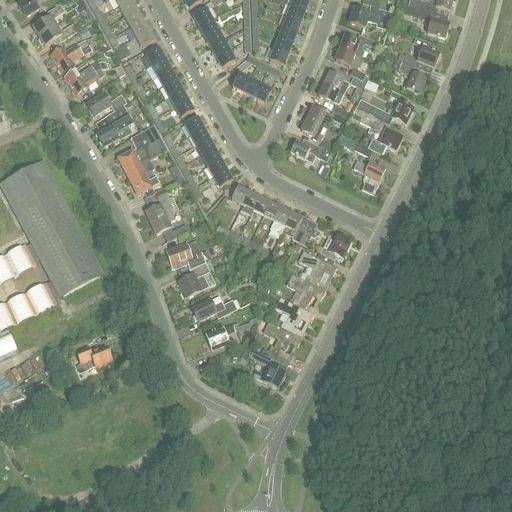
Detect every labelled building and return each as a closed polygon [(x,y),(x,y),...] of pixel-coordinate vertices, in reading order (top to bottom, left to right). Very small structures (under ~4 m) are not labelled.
[(33,3),(38,0),(29,0),(30,0),(19,7),(26,19),(38,11),(33,3)] [(83,13),(88,10),(81,0),(77,0),(74,2),(77,9),(75,10),(78,16),(83,13)] [(86,0),(92,10),(97,8),(92,0),(86,0)] [(113,0),(119,9),(132,1),(130,0),(113,0)] [(189,11),(202,3),(199,0),(183,0),(189,11)] [(220,0),(217,0),(210,4),(213,9),(223,4),(220,0)] [(306,12),(310,1),(307,0),(294,0),(292,6),(306,12)] [(364,0),(363,6),(371,9),(373,1),(373,0),(364,0)] [(412,0),(410,0),(408,8),(416,10),(434,16),(436,10),(450,14),(452,7),(454,7),(455,6),(457,0),(456,0),(426,0),(425,4),(423,3),(418,2),(412,0)] [(125,19),(137,12),(132,1),(119,9),(125,19)] [(106,12),(115,7),(113,2),(103,6),(106,12)] [(39,39),(57,27),(53,21),(65,13),(60,6),(48,14),(50,18),(33,29),(39,39)] [(301,23),(306,12),(292,6),(287,18),(301,23)] [(98,21),(103,18),(97,8),(92,10),(98,21)] [(354,10),(350,25),(364,30),(366,24),(377,27),(382,12),(379,11),(371,9),(369,15),(354,10)] [(95,24),(88,10),(83,13),(91,26),(95,24)] [(416,10),(414,19),(431,24),(428,36),(445,42),(450,27),(432,22),(434,16),(416,10)] [(212,22),(206,11),(193,18),(199,29),(212,22)] [(143,22),(137,12),(125,19),(130,30),(143,22)] [(103,31),(108,28),(103,18),(98,21),(103,31)] [(297,34),(301,23),(287,18),(283,29),(297,34)] [(149,33),(143,22),(130,30),(136,40),(149,33)] [(218,32),(212,22),(199,29),(205,39),(218,32)] [(45,48),(62,37),(65,42),(78,34),(73,26),(61,33),(57,27),(39,39),(45,48)] [(114,39),(108,28),(103,31),(109,41),(114,39)] [(293,45),(297,34),(283,29),(279,40),(293,45)] [(82,42),(91,37),(86,30),(78,35),(82,42)] [(211,49),(224,42),(218,32),(205,39),(211,49)] [(155,43),(149,33),(136,40),(142,51),(155,43)] [(359,38),(356,43),(345,39),(340,51),(362,59),(364,54),(362,53),(364,47),(380,54),(383,47),(359,38)] [(120,49),(114,39),(109,41),(115,52),(120,49)] [(288,56),(293,45),(279,40),(274,51),(288,56)] [(416,40),(414,45),(415,47),(423,50),(420,57),(416,55),(414,59),(405,56),(402,64),(415,70),(418,64),(434,71),(440,57),(427,52),(429,45),(416,40)] [(77,54),(89,48),(86,42),(76,47),(66,53),(64,49),(51,58),(57,67),(77,54)] [(217,60),(229,53),(224,42),(211,49),(217,60)] [(63,76),(75,68),(73,64),(83,57),(92,53),(89,48),(77,54),(57,67),(63,76)] [(120,49),(115,52),(121,62),(126,60),(120,49)] [(165,61),(159,50),(146,58),(152,68),(165,61)] [(284,67),(288,56),(274,51),(270,62),(284,67)] [(357,73),(362,59),(340,51),(336,63),(350,68),(349,70),(352,71),(350,77),(353,78),(366,85),(369,80),(365,78),(365,77),(357,73)] [(235,63),(229,53),(217,60),(223,71),(235,63)] [(246,63),(257,69),(260,64),(249,58),(246,63)] [(171,71),(165,61),(152,68),(158,79),(171,71)] [(260,64),(257,69),(268,74),(270,69),(260,64)] [(419,98),(426,81),(413,75),(415,70),(402,64),(399,73),(401,74),(400,76),(405,78),(404,80),(408,81),(404,91),(406,92),(419,98)] [(95,73),(101,70),(99,65),(91,68),(80,75),(78,71),(65,80),(70,89),(95,73)] [(124,71),(130,81),(136,78),(130,67),(124,71)] [(270,69),(268,74),(278,79),(281,74),(270,69)] [(76,98),(89,89),(88,88),(105,77),(104,76),(101,70),(95,73),(70,89),(76,98)] [(163,89),(176,82),(171,71),(158,79),(163,89)] [(363,93),(366,85),(353,78),(349,86),(344,83),(345,82),(330,75),(324,87),(344,97),(349,86),(363,93)] [(244,95),(250,82),(240,76),(233,90),(244,95)] [(136,91),(142,88),(136,78),(130,81),(136,91)] [(182,92),(176,82),(163,89),(169,99),(182,92)] [(254,100),(261,87),(250,82),(244,95),(254,100)] [(265,106),(272,92),(261,87),(254,100),(265,106)] [(339,108),(344,97),(324,87),(319,98),(333,105),(339,108)] [(142,102),(147,99),(142,88),(136,91),(142,102)] [(188,102),(182,92),(169,99),(175,110),(188,102)] [(114,114),(124,108),(127,106),(121,97),(109,104),(104,96),(87,107),(95,119),(111,108),(114,114)] [(148,112),(153,109),(147,99),(142,102),(148,112)] [(194,113),(188,102),(175,110),(181,120),(194,113)] [(405,128),(413,112),(396,103),(391,112),(389,111),(387,116),(360,102),(356,110),(389,127),(392,122),(405,128)] [(128,132),(126,130),(134,126),(124,108),(114,114),(115,114),(106,120),(110,127),(96,135),(104,149),(118,141),(117,139),(128,132)] [(337,115),(349,121),(351,116),(336,108),(333,114),(337,115)] [(153,122),(159,119),(153,109),(148,112),(153,122)] [(306,120),(308,121),(307,121),(327,131),(333,118),(320,111),(320,113),(313,110),(310,115),(309,114),(306,120)] [(387,132),(389,127),(356,110),(353,117),(361,120),(359,125),(370,130),(372,129),(379,132),(377,135),(383,138),(379,146),(396,154),(403,140),(387,132)] [(349,121),(337,115),(334,123),(345,129),(349,121)] [(159,119),(153,122),(159,133),(165,130),(159,119)] [(204,130),(198,120),(185,127),(191,138),(204,130)] [(327,132),(327,131),(307,121),(301,133),(313,139),(312,141),(320,145),(324,138),(327,132)] [(131,185),(153,174),(155,172),(150,163),(168,154),(154,128),(142,134),(148,145),(118,161),(131,185)] [(209,141),(204,130),(191,138),(196,148),(209,141)] [(164,140),(170,151),(175,148),(169,137),(164,140)] [(367,162),(371,164),(377,167),(382,158),(368,151),(340,138),(337,145),(368,160),(367,162)] [(215,151),(209,141),(196,148),(202,159),(215,151)] [(335,148),(324,143),(320,149),(332,155),(335,148)] [(332,155),(320,149),(312,145),(310,151),(296,144),(290,156),(312,166),(316,159),(327,164),(332,155)] [(175,161),(181,158),(175,148),(170,151),(175,161)] [(221,162),(215,151),(202,159),(208,169),(221,162)] [(181,171),(187,168),(181,158),(175,161),(181,171)] [(214,179),(227,172),(221,162),(208,169),(214,179)] [(365,176),(364,177),(365,178),(363,181),(363,186),(364,186),(362,192),(374,198),(386,171),(377,167),(371,164),(368,169),(358,163),(354,171),(365,176)] [(105,277),(44,164),(0,188),(0,189),(60,302),(105,277)] [(187,182),(192,179),(187,168),(181,171),(187,182)] [(324,169),(320,178),(326,181),(330,172),(324,169)] [(220,190),(233,183),(227,172),(214,179),(220,190)] [(152,189),(159,185),(153,174),(131,185),(138,197),(144,194),(146,198),(154,193),(152,189)] [(179,175),(173,178),(176,184),(183,181),(179,175)] [(192,192),(198,189),(192,179),(187,182),(192,192)] [(198,189),(192,192),(198,203),(204,200),(198,189)] [(243,207),(249,194),(238,189),(231,202),(243,207)] [(173,216),(174,216),(167,202),(170,200),(165,191),(155,196),(161,208),(146,215),(151,226),(166,219),(167,219),(173,216)] [(253,213),(260,199),(249,194),(243,207),(253,213)] [(264,218),(270,205),(260,199),(253,213),(264,218)] [(274,223),(281,210),(270,205),(264,218),(274,223)] [(285,229),(292,215),(281,210),(274,223),(285,229)] [(298,245),(304,232),(298,229),(303,221),(292,215),(285,229),(282,234),(293,240),(292,242),(298,245)] [(156,237),(172,230),(170,225),(176,222),(173,216),(167,219),(166,219),(151,226),(156,237)] [(190,234),(186,227),(173,233),(176,240),(190,234)] [(216,232),(227,238),(230,233),(219,227),(216,232)] [(313,236),(304,232),(298,245),(307,249),(313,236)] [(238,243),(241,238),(230,233),(227,238),(238,243)] [(251,244),(251,243),(249,249),(259,254),(262,249),(261,249),(265,242),(255,237),(251,244)] [(337,237),(330,253),(323,249),(320,256),(335,263),(337,259),(343,262),(352,245),(337,237)] [(249,249),(251,243),(241,238),(238,243),(249,249)] [(210,263),(206,255),(202,256),(202,254),(192,258),(187,245),(166,252),(173,272),(188,266),(190,272),(206,265),(210,263)] [(270,259),(272,254),(262,249),(259,254),(270,259)] [(306,277),(304,282),(304,283),(325,293),(328,288),(320,284),(324,275),(332,279),(337,270),(304,253),(298,264),(315,272),(311,279),(306,277)] [(272,254),(270,259),(281,264),(283,259),(272,254)] [(202,293),(216,286),(206,265),(190,272),(193,278),(179,285),(184,294),(182,295),(184,301),(187,300),(187,301),(202,293)] [(321,303),(325,293),(304,283),(304,282),(292,277),(287,287),(303,296),(300,303),(295,300),(292,306),(313,317),(316,311),(308,307),(313,299),(321,303)] [(309,326),(313,317),(292,306),(280,300),(275,311),(291,319),(288,326),(283,324),(280,329),(280,330),(302,340),(305,335),(297,331),(301,322),(309,326)] [(219,321),(234,313),(237,312),(233,303),(223,308),(221,304),(213,308),(211,303),(193,312),(199,324),(216,316),(219,321)] [(261,320),(258,326),(266,330),(269,324),(261,320)] [(259,349),(256,354),(271,361),(273,356),(290,364),(293,358),(285,354),(289,346),(297,350),(302,340),(280,330),(280,329),(269,323),(269,324),(266,330),(263,335),(280,343),(276,350),(271,348),(269,354),(259,349)] [(228,337),(235,334),(237,333),(242,346),(246,345),(253,330),(251,325),(250,325),(239,330),(237,326),(233,328),(226,330),(225,328),(206,336),(213,353),(232,345),(228,337)] [(88,350),(76,355),(81,366),(77,368),(80,376),(90,372),(90,371),(95,369),(96,370),(112,363),(106,349),(90,356),(88,350)] [(268,367),(271,362),(271,361),(256,354),(254,353),(250,361),(267,369),(266,371),(268,372),(265,377),(257,373),(254,380),(278,392),(286,376),(268,367)] [(62,354),(56,357),(60,366),(66,364),(62,354)]
